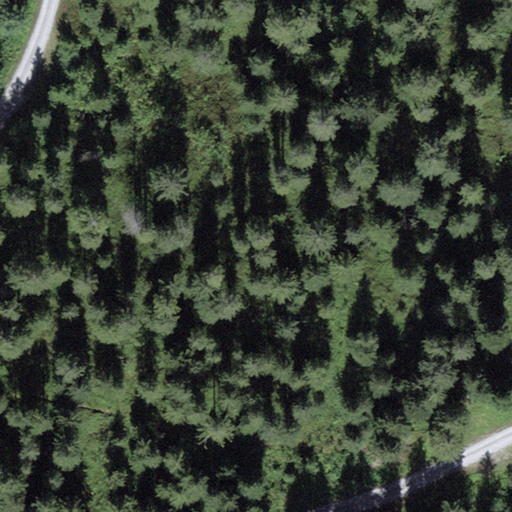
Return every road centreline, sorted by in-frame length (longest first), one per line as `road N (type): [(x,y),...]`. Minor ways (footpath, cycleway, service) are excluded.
road 1 (track): [(316,511),(511,433)]
road 2 (track): [(56,0),(55,26),(0,115)]
